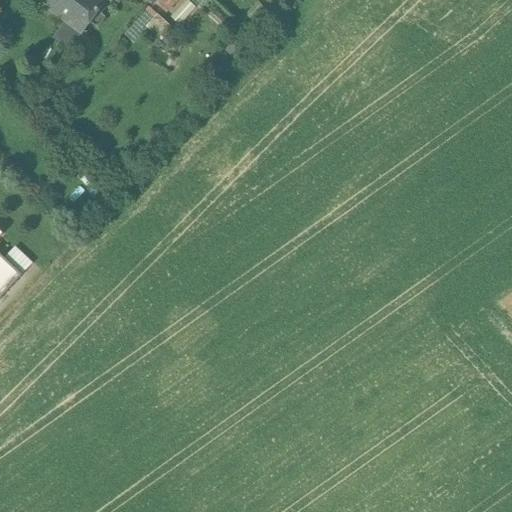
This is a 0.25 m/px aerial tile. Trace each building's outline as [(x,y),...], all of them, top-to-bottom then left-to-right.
[(70,0),(35,0),(58,17),(70,0)] [(70,0),(58,17),(65,22),(82,35),(108,2),(105,0),(70,0)] [(177,0),(152,0),(167,12),(177,0)] [(181,26),(196,8),(187,0),(172,18),(181,26)] [(158,17),(149,9),(124,37),(133,45),(158,17)] [(158,17),(148,29),(167,46),(178,34),(158,17)] [(82,35),(65,22),(54,38),(71,50),(82,35)] [(0,238),(3,235),(0,231),(0,300),(23,276),(0,254),(0,238)]
